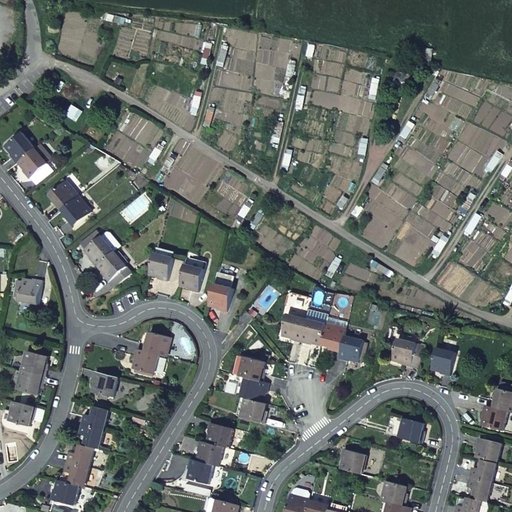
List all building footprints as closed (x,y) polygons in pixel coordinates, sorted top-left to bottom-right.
[(83,112),(74,106),(69,115),(77,121),(83,112)] [(12,156),(18,164),(20,162),(37,149),(24,133),(7,147),(14,155),(12,156)] [(55,160),(42,144),(37,149),(50,164),(55,160)] [(50,164),(37,149),(20,162),(26,170),(24,171),(31,179),(50,164)] [(64,211),(81,197),(68,182),(52,195),(58,202),(56,204),(62,212),(64,211)] [(93,212),(81,197),(64,211),(70,218),(69,219),(75,227),(93,212)] [(99,232),(90,239),(94,244),(103,237),(99,232)] [(104,237),(116,252),(123,247),(112,234),(109,233),(104,237)] [(99,266),(116,252),(104,237),(103,237),(94,244),(87,250),(93,257),(91,259),(98,267),(99,266)] [(90,239),(82,245),(87,250),(94,244),(90,239)] [(158,249),(157,254),(174,259),(176,253),(158,249)] [(128,267),(116,252),(99,266),(105,273),(104,274),(110,282),(128,267)] [(157,254),(156,254),(151,274),(160,277),(160,279),(169,282),(175,259),(174,259),(157,254)] [(187,265),(206,271),(208,263),(189,258),(187,265)] [(206,271),(187,265),(182,285),(190,288),(190,291),(200,293),(206,271)] [(128,267),(110,282),(115,288),(133,274),(128,267)] [(34,282),(25,280),(20,301),(40,305),(44,281),(35,279),(34,282)] [(235,290),(216,285),(211,305),(220,307),(219,310),(229,313),(235,290)] [(255,318),(248,312),(241,320),(248,326),(255,318)] [(292,341),(303,343),(309,320),(289,315),(284,336),(293,338),(292,341)] [(323,345),(328,325),(309,320),(303,343),(312,346),(313,343),(323,345)] [(347,330),(328,325),(323,345),(332,348),(331,350),(341,353),(346,336),(347,330)] [(161,356),(168,358),(173,339),(152,333),(150,342),(147,342),(144,352),(161,356)] [(341,353),(340,359),(349,362),(350,359),(359,362),(360,360),(365,342),(346,336),(341,353)] [(402,364),(421,369),(426,346),(399,339),(394,359),(403,361),(402,364)] [(368,343),(365,342),(360,360),(363,361),(368,343)] [(457,353),(438,348),(433,369),(441,371),(441,373),(451,376),(457,353)] [(144,352),(138,350),(135,360),(138,361),(136,370),(156,375),(161,356),(144,352)] [(29,352),(24,371),(47,377),(50,368),(47,367),(50,357),(29,352)] [(241,358),(237,375),(241,376),(246,359),(241,358)] [(249,378),(265,383),(267,373),(265,373),(267,363),(246,358),(246,359),(241,376),(243,377),(249,378)] [(47,377),(24,371),(18,390),(39,396),(42,387),(44,388),(47,377)] [(120,379),(98,373),(95,383),(97,383),(95,393),(115,398),(120,379)] [(238,395),(244,397),(249,378),(243,377),(238,395)] [(269,395),(272,385),(265,383),(249,378),(244,397),(243,398),(247,399),(264,404),(267,394),(269,395)] [(500,389),(511,392),(511,385),(502,383),(500,389)] [(509,412),(511,412),(511,392),(500,389),(497,399),(495,398),(492,408),(509,412)] [(247,399),(243,398),(238,416),(243,417),(247,399)] [(265,414),(268,405),(264,404),(247,399),(243,417),(242,419),(265,425),(268,415),(265,414)] [(39,408),(15,402),(13,412),(5,410),(1,422),(2,425),(3,426),(6,429),(26,435),(28,427),(31,427),(34,418),(36,419),(39,408)] [(484,426),(504,431),(509,412),(492,408),(486,406),(484,416),(486,417),(484,426)] [(87,415),(85,425),(106,431),(111,411),(96,407),(94,417),(87,415)] [(424,433),(426,424),(405,418),(399,437),(424,444),(427,433),(424,433)] [(229,449),(234,429),(212,423),(209,434),(211,434),(209,444),(225,448),(229,449)] [(86,446),(95,449),(101,450),(106,431),(85,425),(82,435),(89,437),(86,446)] [(498,464),(503,444),(481,438),(478,448),(480,449),(478,458),(484,460),(498,464)] [(225,448),(209,444),(202,442),(199,452),(202,452),(199,462),(216,466),(219,467),(225,448)] [(70,463),(90,468),(95,449),(86,446),(81,445),(80,448),(79,455),(72,453),(70,463)] [(74,446),(72,453),(79,455),(80,448),(74,446)] [(342,469),(363,475),(368,455),(344,449),(342,460),(344,460),(342,469)] [(216,466),(199,462),(192,460),(190,470),(192,471),(190,480),(210,485),(216,466)] [(493,483),(498,464),(484,460),(482,469),(475,468),(472,478),(493,483)] [(81,487),(86,488),(90,468),(70,463),(67,473),(73,474),(71,484),(81,487)] [(493,483),(472,478),(470,487),(476,489),(474,499),(483,502),(488,503),(493,483)] [(71,484),(61,481),(58,491),(56,490),(53,500),(76,506),(81,487),(71,484)] [(409,486),(388,481),(383,501),(390,502),(406,507),(409,496),(407,496),(409,486)] [(294,489),(292,495),(309,500),(310,494),(309,491),(298,488),(294,489)] [(308,511),(311,500),(309,500),(292,495),(287,511),(308,511)] [(474,499),(469,498),(468,500),(465,499),(461,500),(458,511),(480,511),(483,502),(474,499)] [(217,511),(221,501),(214,499),(210,511),(217,511)] [(328,511),(329,510),(331,505),(311,500),(308,511),(328,511)] [(239,511),(241,506),(221,501),(217,511),(239,511)] [(412,511),(413,508),(406,507),(390,502),(387,511),(412,511)] [(483,502),(480,511),(488,511),(489,508),(488,503),(483,502)]
